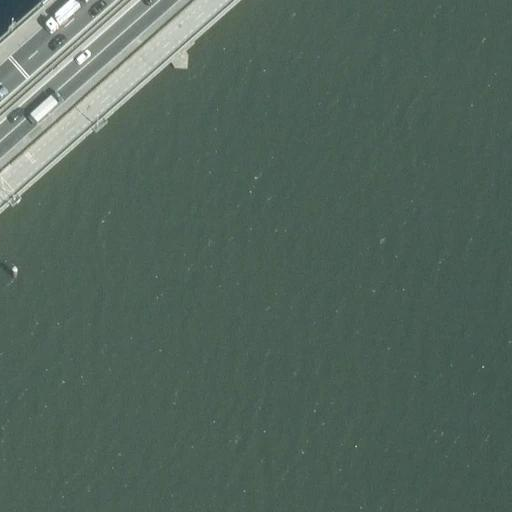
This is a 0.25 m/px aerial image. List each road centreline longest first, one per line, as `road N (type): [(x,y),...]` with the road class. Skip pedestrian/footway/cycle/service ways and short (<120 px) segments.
road 1 (unclassified): [(0,200),(226,0)]
road 2 (motorway): [(0,149),(169,0)]
road 3 (motorway): [(105,0),(0,93)]
